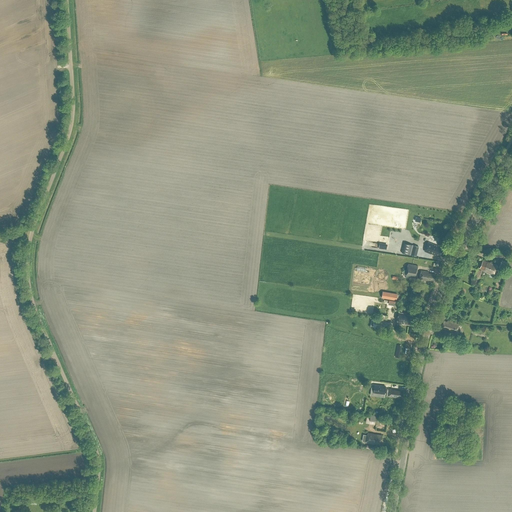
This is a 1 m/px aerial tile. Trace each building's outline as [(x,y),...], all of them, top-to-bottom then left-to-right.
[(440,256),(442,249),(437,247),(437,246),(428,242),(424,251),(431,254),(432,253),(440,256)] [(402,253),(410,255),(413,245),(405,243),(402,253)] [(413,245),(412,251),(411,255),(417,256),(419,246),(413,245)] [(493,274),(497,265),(483,259),(479,269),(483,270),(483,269),(487,271),(486,271),(493,274)] [(416,278),(418,266),(408,264),(407,270),(404,269),(403,275),(406,275),(406,276),(416,278)] [(434,282),(435,274),(426,272),(426,271),(421,270),(419,279),(434,282)] [(397,294),(382,291),(381,298),(396,300),(397,294)] [(412,325),(413,316),(406,314),(406,313),(399,312),(397,323),(401,324),(401,323),(412,325)] [(393,322),(386,321),(387,315),(381,314),(380,320),(374,319),(373,326),(392,330),(393,322)] [(459,324),(447,320),(447,322),(443,320),(441,327),(449,330),(449,331),(456,333),(459,324)] [(386,388),(386,387),(374,385),(374,387),(372,387),(371,391),(379,392),(378,395),(384,396),(385,396),(385,394),(386,388)] [(400,398),(401,391),(392,390),(392,389),(390,388),(389,397),(400,398)] [(366,418),(366,426),(375,426),(375,423),(369,423),(369,418),(366,418)] [(373,435),(374,434),(368,433),(367,435),(363,434),(362,441),(366,442),(366,443),(372,444),(381,445),(382,436),(377,435),(377,436),(373,435)]
